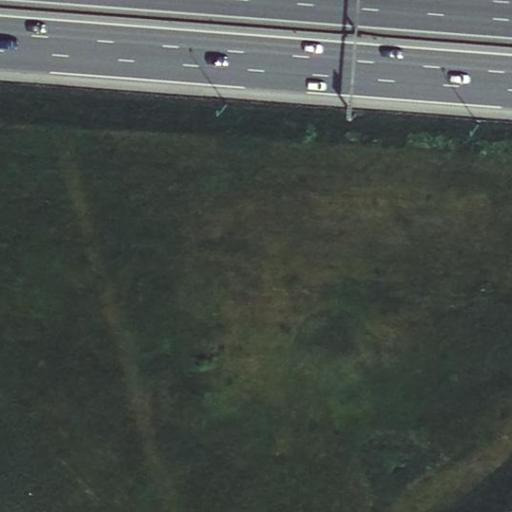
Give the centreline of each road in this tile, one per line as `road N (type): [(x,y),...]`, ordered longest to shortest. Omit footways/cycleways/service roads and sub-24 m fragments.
road 1 (motorway): [(0,43),(511,82)]
road 2 (motorway): [(511,12),(347,0)]
